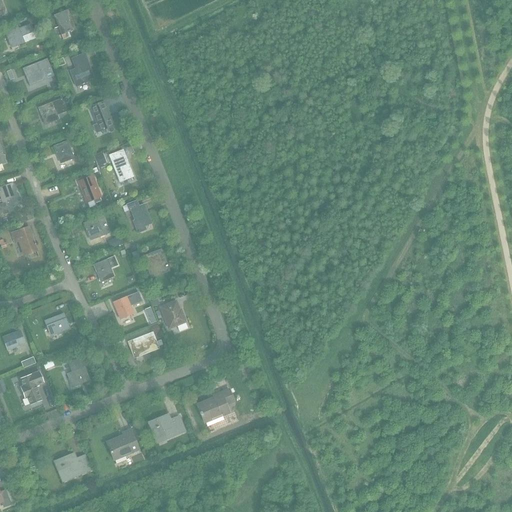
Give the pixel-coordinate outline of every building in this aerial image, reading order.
[(61,34),(75,29),(67,10),(54,15),(61,34)] [(30,24),(19,28),(18,25),(4,30),(7,38),(8,38),(12,48),(25,43),(22,37),(34,32),(30,24)] [(71,58),(75,69),(70,71),(76,86),(82,84),(82,85),(84,84),(84,83),(88,82),(88,80),(94,78),(84,53),(71,58)] [(62,57),(56,60),(59,66),(65,64),(62,57)] [(51,70),(47,59),(22,68),(25,76),(26,75),(30,86),(43,81),(41,74),(51,70)] [(61,98),(38,108),(41,115),(42,115),(46,125),(59,120),(56,112),(61,110),(62,112),(66,110),(61,98)] [(103,101),(90,107),(99,131),(113,126),(103,101)] [(61,163),(74,158),(67,141),(53,146),(56,154),(57,153),(61,163)] [(132,175),(122,150),(109,155),(119,180),(132,175)] [(79,181),(87,202),(93,200),(94,203),(101,201),(99,197),(101,197),(93,176),(79,181)] [(0,195),(6,213),(21,208),(17,196),(16,197),(11,183),(0,187),(0,195)] [(146,230),(144,226),(151,223),(143,204),(138,206),(136,201),(127,205),(129,210),(131,209),(135,220),(133,221),(138,233),(146,230)] [(103,215),(97,218),(83,223),(86,231),(87,230),(91,240),(110,233),(103,215)] [(14,243),(19,241),(24,256),(37,251),(28,227),(11,233),(14,243)] [(162,249),(150,254),(143,257),(146,263),(149,261),(155,276),(168,270),(162,255),(164,254),(162,249)] [(100,282),(114,276),(107,259),(93,264),(100,282)] [(120,320),(134,314),(130,306),(142,301),(138,291),(112,302),(120,320)] [(168,329),(185,322),(182,314),(181,315),(175,301),(160,307),(168,329)] [(50,336),(68,329),(63,314),(44,321),(50,336)] [(7,350),(24,344),(19,331),(2,337),(7,350)] [(134,357),(158,348),(152,333),(128,342),(134,357)] [(71,372),(66,374),(71,388),(90,381),(84,367),(80,357),(67,362),(71,372)] [(26,398),(29,405),(40,401),(34,386),(41,383),(37,372),(18,379),(21,387),(19,388),(24,399),(26,398)] [(226,405),(233,402),(228,389),(212,395),(214,400),(197,408),(200,415),(203,422),(204,422),(206,426),(223,420),(221,415),(229,412),(226,405)] [(166,439),(185,431),(179,416),(168,421),(165,415),(148,422),(155,439),(165,435),(166,439)] [(113,460),(138,450),(130,430),(122,434),(122,433),(124,438),(107,445),(113,460)] [(71,478),(91,470),(84,455),(73,460),(71,454),(53,461),(60,478),(70,474),(71,478)] [(4,490),(0,491),(0,502),(2,508),(11,505),(10,503),(17,500),(12,489),(5,492),(4,490)]
